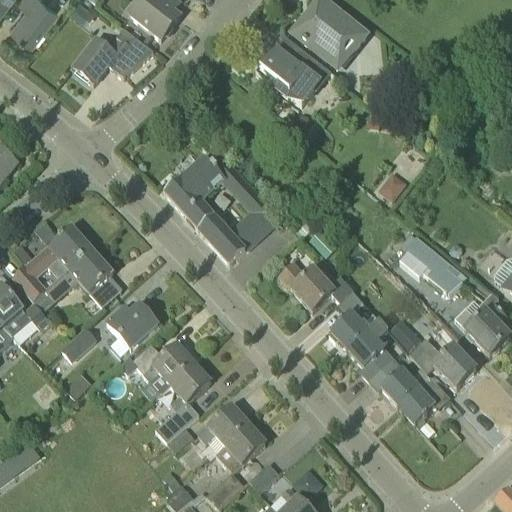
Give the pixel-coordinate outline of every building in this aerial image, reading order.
[(19,0),(18,1),(28,8),(13,28),(31,42),(57,9),(45,0),(19,0)] [(161,46),(180,22),(173,16),(180,7),(171,0),(153,0),(153,1),(152,0),(144,0),(129,20),(161,46)] [(337,75),(365,42),(320,4),(292,38),(337,75)] [(80,23),(88,12),(80,6),(78,5),(74,10),(70,16),(72,17),(80,23)] [(108,53),(96,44),(73,75),(93,91),(108,72),(124,84),(153,58),(124,35),(108,53)] [(273,94),(287,106),(290,102),(301,111),(328,78),(306,60),(287,73),(278,61),(255,77),(269,96),(273,94)] [(0,187),(16,169),(0,155),(0,187)] [(255,199),(243,210),(251,218),(228,239),(200,209),(225,187),(216,178),(217,177),(215,175),(213,172),(212,173),(204,164),(179,185),(179,184),(163,198),(229,271),(279,226),(255,199)] [(61,281),(91,256),(71,233),(24,274),(24,273),(12,284),(32,307),(44,296),(35,285),(49,273),(50,274),(52,271),(61,281)] [(449,302),(462,289),(446,275),(449,271),(411,240),(401,252),(427,273),(423,279),(449,300),(448,301),(449,302)] [(33,309),(41,318),(54,307),(55,308),(70,295),(68,293),(76,286),(89,301),(112,281),(91,256),(61,281),(44,296),(32,307),(33,309)] [(511,265),(507,265),(494,281),(494,287),(503,294),(502,295),(511,303),(511,265)] [(340,309),(352,298),(339,284),(330,292),(313,274),(304,282),(293,269),(280,280),(312,317),(332,300),(340,309)] [(52,330),(41,318),(33,309),(25,317),(2,290),(0,291),(0,331),(12,346),(31,329),(40,340),(52,330)] [(331,337),(332,338),(329,341),(336,348),(338,345),(347,355),(378,327),(372,320),(366,325),(357,316),(363,310),(352,298),(340,309),(336,313),(346,324),(343,327),(342,326),(339,329),(340,330),(331,337)] [(106,328),(119,343),(109,351),(120,363),(158,331),(139,309),(129,318),(124,312),(106,328)] [(509,344),(497,330),(506,324),(494,310),(487,317),(486,316),(465,336),(490,362),(509,344)] [(369,386),(394,365),(378,347),(388,338),(378,327),(347,355),(364,375),(361,378),(369,386)] [(0,331),(0,357),(13,346),(12,346),(0,331)] [(72,368),(96,345),(86,334),(61,357),(72,368)] [(476,376),(452,353),(441,341),(431,351),(425,346),(411,361),(421,373),(426,379),(433,372),(457,395),(476,376)] [(151,408),(157,404),(169,393),(193,370),(176,351),(163,364),(151,350),(132,368),(150,389),(141,397),(151,408)] [(383,395),(398,412),(419,393),(431,384),(426,379),(421,373),(410,383),(394,365),(369,386),(379,398),(383,395)] [(210,389),(193,370),(169,393),(178,403),(170,411),(177,419),(210,389)] [(431,384),(419,393),(398,412),(415,432),(447,402),(431,384)] [(225,452),(248,431),(232,413),(199,442),(206,450),(215,441),(225,452)] [(19,447),(28,440),(16,425),(7,432),(19,447)] [(216,461),(232,479),(206,502),(214,511),(221,511),(244,492),(233,480),(265,450),(248,431),(225,452),(216,461)] [(175,458),(193,442),(185,434),(167,450),(175,458)] [(267,471),(248,488),(259,500),(278,482),(267,471)] [(170,511),(183,511),(193,504),(181,490),(165,505),(170,511)] [(511,511),(511,495),(508,491),(508,492),(494,505),(501,511),(511,511)] [(305,511),(288,494),(270,511),(305,511)]
